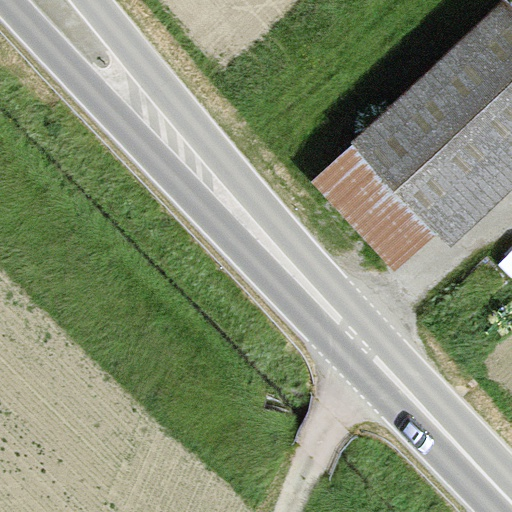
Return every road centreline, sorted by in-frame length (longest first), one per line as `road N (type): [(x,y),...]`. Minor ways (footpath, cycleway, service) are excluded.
road 1 (secondary): [(511,498),(53,0)]
road 2 (track): [(289,511),(361,343)]
